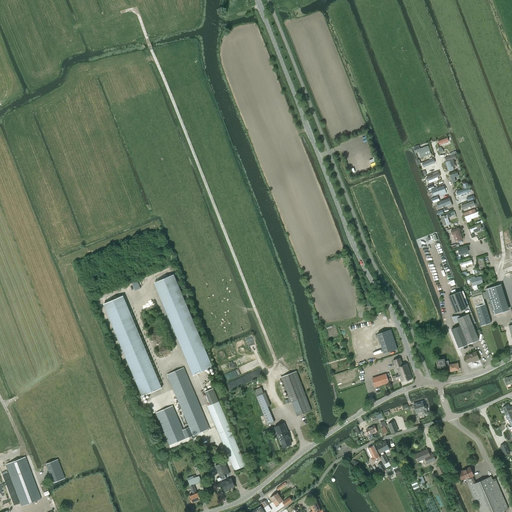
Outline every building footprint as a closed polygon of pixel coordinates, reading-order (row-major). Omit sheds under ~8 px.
[(440,207),(451,203),(449,198),(439,202),(440,207)] [(211,367),(172,275),(154,283),(193,375),(211,367)] [(493,315),(505,312),(497,286),(485,289),(493,315)] [(448,297),(454,310),(455,313),(466,309),(459,292),(448,297)] [(481,326),(490,323),(482,295),(472,298),(481,326)] [(122,296),(105,303),(104,304),(142,396),(161,388),(122,296)] [(458,322),(460,326),(451,330),(458,348),(467,345),(467,344),(478,340),(468,314),(460,318),(459,316),(452,317),(454,323),(458,322)] [(384,353),(397,349),(391,330),(377,334),(378,334),(376,335),(376,337),(378,336),(384,353)] [(465,356),(466,360),(467,363),(474,360),(475,362),(479,360),(476,352),(465,356)] [(412,379),(410,373),(407,364),(402,366),(400,360),(400,358),(394,360),(393,360),(396,368),(399,374),(395,376),(397,379),(400,378),(402,382),(412,379)] [(436,360),(438,368),(445,367),(445,368),(449,367),(450,371),(458,370),(457,364),(449,365),(448,361),(445,361),(444,359),(436,360)] [(172,406),(155,413),(169,445),(209,428),(183,368),(167,375),(189,428),(183,430),(172,406)] [(311,411),(296,371),(280,377),(290,403),(291,402),(297,416),(311,411)] [(374,387),(388,382),(387,379),(386,374),(372,379),(374,387)] [(261,387),(253,390),(254,393),(255,393),(264,415),(268,425),(274,422),(267,407),(269,406),(262,390),(261,387)] [(423,416),(427,414),(426,410),(427,410),(425,406),(424,406),(422,401),(413,405),(416,413),(421,412),(423,416)] [(234,471),(245,466),(218,402),(210,405),(207,406),(234,471)] [(511,406),(509,407),(508,405),(502,408),(503,410),(505,414),(511,411),(511,412),(511,411),(511,406)] [(392,433),(398,431),(395,425),(394,425),(393,422),(388,424),(392,433)] [(287,432),(283,424),(275,427),(278,435),(281,434),(283,439),(280,440),(283,447),(291,444),(289,437),(287,432)] [(372,434),(377,432),(374,425),(367,429),(369,435),(367,436),(370,440),(374,438),(372,434)] [(379,444),(376,446),(380,453),(389,449),(385,441),(382,443),(382,442),(379,444)] [(510,453),(505,444),(500,446),(505,455),(510,453)] [(380,458),(379,456),(377,453),(373,446),(368,449),(372,456),(374,454),(375,456),(371,458),(373,462),(380,458)] [(427,449),(414,455),(417,464),(419,463),(418,461),(424,459),(427,464),(433,461),(427,449)] [(21,507),(40,499),(24,458),(5,465),(21,507)] [(64,478),(57,459),(45,464),(52,483),(64,478)] [(220,477),(229,473),(224,462),(215,466),(220,477)] [(445,472),(442,465),(436,467),(439,474),(445,472)] [(480,511),(501,511),(505,510),(490,477),(475,483),(472,476),(473,475),(470,468),(463,471),(463,470),(459,472),(462,480),(466,478),(470,486),(469,486),(480,511)] [(192,503),(200,499),(197,493),(196,493),(193,484),(196,483),(195,478),(188,481),(193,494),(189,496),(192,503)] [(224,491),(235,487),(231,479),(221,483),(224,491)] [(273,502),(280,497),(277,493),(270,498),(273,502)] [(280,497),(273,502),(276,505),(275,506),(276,507),(279,505),(278,504),(283,501),(280,497)] [(292,501),(289,497),(282,502),(285,506),(292,501)] [(310,506),(313,511),(310,511),(323,511),(322,509),(320,510),(317,503),(310,506)]
